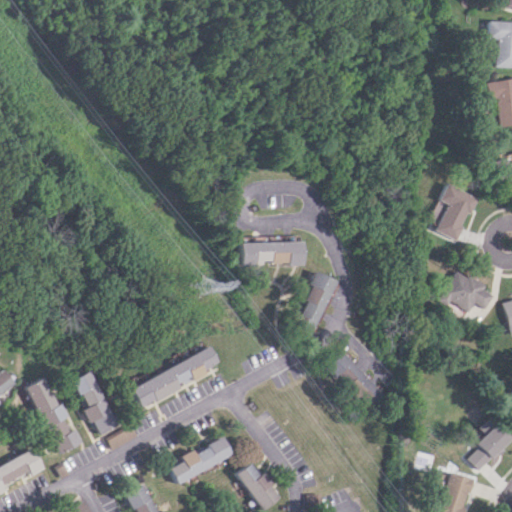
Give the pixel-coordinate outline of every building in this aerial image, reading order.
[(510,10),(511,0),(491,0),(490,4),(510,10)] [(511,22),(478,21),(477,39),(487,39),(486,66),(510,67),(511,22)] [(511,76),(478,81),(480,96),(488,95),(492,126),(511,123),(511,76)] [(511,159),(500,163),(499,157),(490,159),(499,194),(511,190),(511,159)] [(469,195),(439,183),(425,219),(433,222),(429,231),(452,240),(469,195)] [(291,241),(231,242),(231,264),(261,263),(261,264),(291,264),(291,241)] [(447,301),(478,319),(493,293),(451,269),(433,300),(444,306),(447,301)] [(302,333),(324,280),(303,271),(297,284),(300,285),(284,326),(302,333)] [(511,298),(500,302),(509,335),(511,334),(511,298)] [(212,363),(206,349),(126,385),(135,406),(203,375),(200,368),(212,363)] [(377,392),(332,351),(317,367),(362,408),(377,392)] [(66,379),(92,435),(112,426),(85,369),(66,379)] [(0,390),(8,385),(0,373),(0,390)] [(77,442),(70,427),(64,430),(58,417),(59,417),(39,376),(19,386),(52,454),(77,442)] [(508,437),(487,416),(467,437),(477,446),(464,459),(476,470),(508,437)] [(173,483),(228,455),(218,437),(190,451),(189,449),(176,455),(178,461),(165,467),(173,483)] [(0,462),(0,489),(0,490),(0,488),(0,484),(26,471),(27,474),(39,468),(29,448),(0,462)] [(276,495),(257,472),(255,474),(245,462),(230,474),(259,510),(276,495)] [(459,511),(469,479),(442,472),(430,511),(459,511)] [(153,511),(139,484),(121,493),(130,511),(153,511)] [(71,506),(74,511),(90,511),(84,499),(71,506)]
